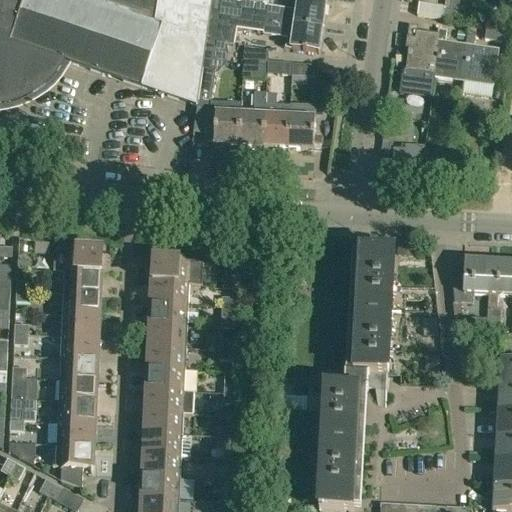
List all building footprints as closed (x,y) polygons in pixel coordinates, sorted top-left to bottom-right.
[(0,0),(0,107),(9,106),(19,104),(36,96),(44,91),(57,77),(59,75),(66,63),(197,107),(208,43),(212,14),(214,7),(214,0),(0,0)] [(324,31),(327,6),(300,2),(298,12),(269,8),(269,0),(214,0),(214,7),(212,14),(265,22),(296,27),(324,31)] [(443,20),(445,6),(420,2),(418,17),(443,20)] [(284,49),(293,51),(320,55),(324,31),(296,27),(265,22),(212,14),(208,43),(234,46),(237,31),(263,34),(263,36),(286,39),(284,49)] [(406,76),(436,80),(440,54),(437,54),(438,43),(439,36),(417,33),(418,28),(410,27),(407,50),(410,51),(406,76)] [(485,41),(505,44),(502,63),(511,64),(511,56),(511,32),(486,29),(485,41)] [(439,36),(438,43),(437,54),(440,54),(436,80),(465,84),(468,59),(465,58),(467,48),(446,45),(448,33),(440,32),(439,36)] [(457,41),(467,43),(468,34),(458,33),(457,41)] [(468,36),(467,48),(465,58),(468,59),(465,84),(463,96),(492,100),(499,52),(474,49),(476,37),(468,36)] [(215,147),(241,149),(243,117),(207,115),(208,109),(214,75),(217,74),(222,70),(225,64),(227,58),(227,53),(226,50),(225,46),(208,43),(195,133),(206,134),(206,142),(216,142),(215,147)] [(269,51),(244,48),(243,81),(265,82),(266,63),(268,63),(269,51)] [(294,77),(294,65),(293,65),(278,63),(277,77),(294,77)] [(318,67),(294,65),(294,77),(318,78),(318,67)] [(323,82),(321,97),(337,99),(339,84),(323,82)] [(243,117),(241,149),(265,150),(267,118),(268,96),(256,96),(255,118),(243,117)] [(267,118),(265,150),(290,152),(292,120),(292,109),(276,108),(277,97),(268,96),(267,118)] [(292,109),(292,120),(290,152),(321,153),(322,137),(316,137),(317,121),(315,121),(315,110),(292,109)] [(420,185),(422,163),(389,162),(389,184),(420,185)] [(417,258),(417,244),(398,243),(397,257),(417,258)] [(54,274),(65,274),(101,276),(102,248),(101,248),(101,253),(63,251),(55,251),(54,274)] [(12,249),(0,249),(0,259),(12,260),(12,249)] [(387,407),(390,342),(395,254),(359,252),(353,374),(345,374),(345,391),(327,390),(320,511),(322,511),(354,511),(361,392),(376,393),(377,406),(381,407),(387,407)] [(154,262),(153,285),(189,286),(190,265),(193,265),(193,264),(155,262),(155,257),(154,257),(154,262)] [(474,296),(490,297),(491,263),(465,261),(465,271),(451,271),(454,305),(453,305),(454,317),(462,317),(461,305),(473,305),(474,296)] [(31,273),(32,263),(18,262),(17,272),(31,273)] [(511,263),(491,263),(490,297),(487,333),(500,333),(502,310),(498,310),(498,297),(511,297),(511,263)] [(0,277),(11,278),(12,268),(0,267),(0,277)] [(65,274),(64,296),(100,298),(101,276),(65,274)] [(237,293),(237,282),(223,282),(223,292),(237,293)] [(16,294),(30,295),(31,285),(17,284),(16,294)] [(188,308),(189,286),(153,285),(152,306),(188,308)] [(11,288),(0,287),(0,298),(10,299),(11,288)] [(30,305),(30,295),(16,294),(16,304),(30,305)] [(99,319),(100,298),(64,296),(63,318),(99,319)] [(222,300),(222,310),(236,310),(236,300),(222,300)] [(152,306),(151,328),(187,330),(188,308),(152,306)] [(10,311),(0,310),(0,320),(9,321),(10,311)] [(236,310),(222,310),(221,320),(235,320),(236,310)] [(63,318),(62,339),(98,341),(99,319),(63,318)] [(0,330),(9,331),(9,321),(0,320),(0,330)] [(437,320),(422,321),(424,338),(438,337),(437,320)] [(14,337),(28,338),(29,328),(15,327),(14,337)] [(151,328),(150,350),(186,351),(187,330),(151,328)] [(14,337),(14,347),(28,348),(28,338),(14,337)] [(61,361),(97,362),(98,341),(62,339),(61,361)] [(220,343),(220,353),(234,354),(234,343),(220,343)] [(185,373),(186,351),(150,350),(149,371),(185,373)] [(219,363),(233,364),(234,354),(220,353),(219,363)] [(439,374),(440,356),(426,356),(425,373),(439,374)] [(61,361),(61,362),(65,362),(65,381),(60,381),(60,382),(96,384),(97,362),(61,361)] [(511,361),(501,361),(500,388),(511,388),(511,361)] [(13,370),(12,380),(26,381),(27,371),(13,370)] [(149,371),(148,393),(184,394),(185,373),(149,371)] [(332,381),(331,390),(344,391),(345,382),(332,381)] [(60,382),(59,404),(95,406),(96,384),(60,382)] [(224,387),(224,397),(238,397),(238,387),(224,387)] [(499,413),(511,413),(511,388),(500,388),(499,413)] [(12,389),(11,402),(25,402),(26,390),(12,389)] [(196,395),(184,394),(148,393),(147,415),(183,416),(195,417),(196,395)] [(237,407),(238,397),(224,397),(223,407),(237,407)] [(94,427),(95,406),(59,404),(58,425),(94,427)] [(11,413),(10,423),(24,424),(35,425),(35,414),(11,413)] [(511,413),(499,413),(498,438),(511,438),(511,413)] [(182,438),(183,416),(147,415),(146,436),(182,438)] [(284,438),(293,438),(293,423),(285,422),(284,438)] [(24,434),(24,424),(10,423),(10,433),(24,434)] [(58,425),(57,447),(93,449),(94,427),(58,425)] [(216,429),(216,440),(230,440),(230,430),(216,429)] [(146,436),(145,458),(181,459),(190,460),(190,443),(188,440),(182,440),(182,438),(146,436)] [(511,438),(498,438),(497,462),(511,463),(511,438)] [(215,450),(229,450),(230,440),(216,440),(215,450)] [(23,462),(23,456),(23,446),(9,445),(9,455),(11,455),(23,462)] [(92,476),(93,449),(57,447),(56,468),(53,468),(53,469),(61,470),(60,483),(82,490),(82,471),(91,471),(91,476),(92,476)] [(287,450),(280,450),(276,450),(276,460),(282,460),(286,456),(287,450)] [(145,458),(144,480),(180,481),(181,459),(145,458)] [(3,475),(10,479),(17,466),(8,461),(1,474),(3,475)] [(511,463),(497,462),(495,488),(511,489),(511,463)] [(17,466),(10,479),(20,484),(27,472),(17,466)] [(214,483),(228,483),(228,473),(214,473),(214,483)] [(144,480),(143,501),(179,503),(180,481),(144,480)] [(39,494),(48,499),(55,487),(46,482),(39,494)] [(213,493),(227,494),(228,483),(214,483),(213,493)] [(55,487),(48,499),(57,504),(72,511),(78,511),(84,502),(55,487)] [(511,511),(511,489),(495,488),(494,511),(511,511)] [(179,511),(179,503),(143,501),(142,511),(179,511)]
